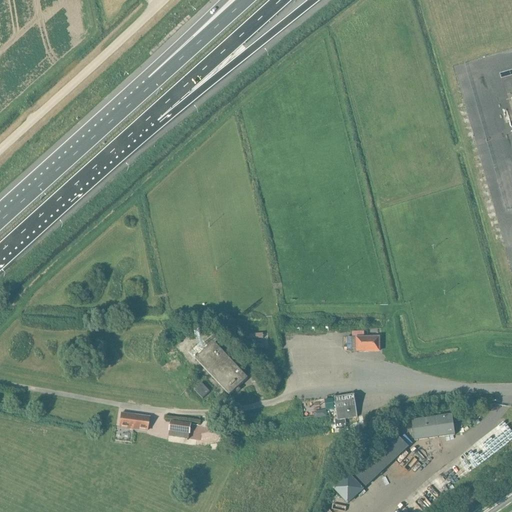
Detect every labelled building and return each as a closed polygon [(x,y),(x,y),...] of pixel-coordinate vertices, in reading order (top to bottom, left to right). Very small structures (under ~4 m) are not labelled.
[(357,339),(357,337),(351,337),(351,349),(357,349),(357,352),(379,352),(379,339),(357,339)] [(229,397),(247,379),(213,343),(195,361),(229,397)] [(201,385),(194,392),(203,401),(210,394),(201,385)] [(357,417),(353,396),(334,399),(334,400),(324,401),(325,410),(335,408),(336,419),(334,420),(335,428),(346,426),(345,419),(357,417)] [(147,432),(149,418),(120,415),(118,428),(147,432)] [(414,442),(454,436),(451,416),(412,422),(414,442)] [(189,439),(191,424),(171,421),(169,436),(189,439)] [(366,489),(408,448),(397,436),(355,477),(366,489)] [(347,506),(364,491),(349,474),(332,490),(347,506)]
